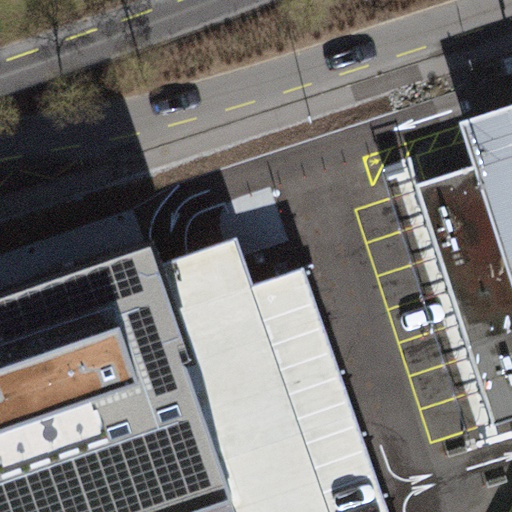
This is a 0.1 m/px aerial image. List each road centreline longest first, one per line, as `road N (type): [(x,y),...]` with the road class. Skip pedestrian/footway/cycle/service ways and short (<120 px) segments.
road 1 (primary): [(0,150),(169,113),(511,6)]
road 2 (primary): [(236,0),(0,81)]
